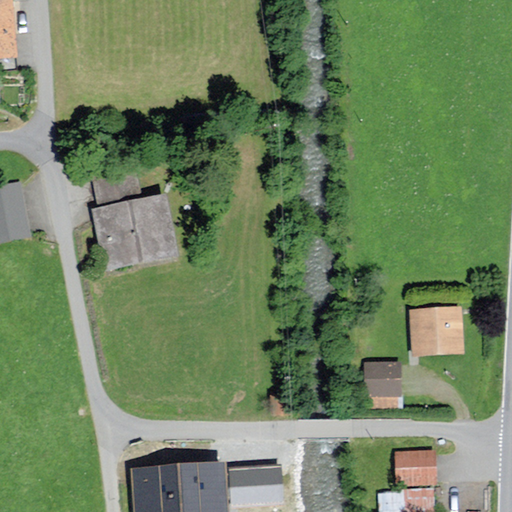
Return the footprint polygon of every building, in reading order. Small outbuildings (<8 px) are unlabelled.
[(0,68),(10,67),(5,7),(0,6),(0,68)] [(95,173),(102,206),(136,199),(129,166),(95,173)] [(0,191),(0,237),(24,233),(15,189),(0,191)] [(158,205),(102,215),(110,258),(166,248),(158,205)] [(454,313),(415,315),(416,348),(456,346),(454,313)] [(366,364),(367,394),(396,394),(395,363),(366,364)] [(274,399),(274,412),(287,412),(286,399),(274,399)] [(429,452),(397,452),(397,481),(429,481),(429,452)] [(275,469),(223,477),(228,511),(229,511),(281,504),(275,469)] [(214,475),(143,479),(144,498),(152,497),(153,511),(208,511),(207,494),(215,493),(214,475)]
